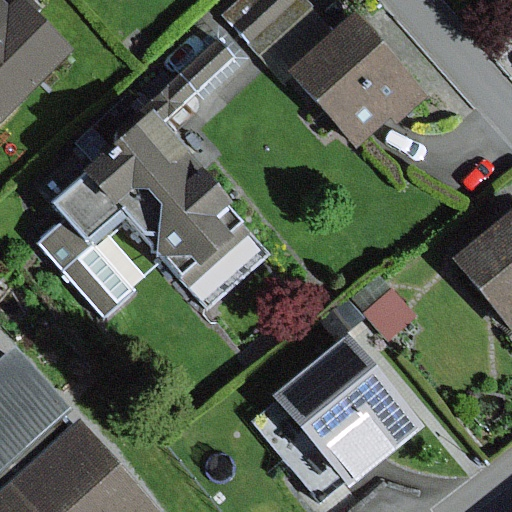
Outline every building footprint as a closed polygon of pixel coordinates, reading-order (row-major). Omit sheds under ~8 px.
[(240,0),(220,19),(255,56),(308,7),(301,0),(240,0)] [(4,11),(0,7),(0,130),(70,57),(13,2),(4,11)] [(350,21),(287,79),(352,150),(383,122),(392,131),(425,101),(350,21)] [(51,226),(27,248),(100,326),(135,294),(92,248),(121,221),(204,309),(260,257),(144,133),(222,61),(212,50),(38,212),(51,226)] [(511,211),(447,265),(511,342),(511,211)] [(390,293),(362,316),(387,345),(415,321),(390,293)] [(419,435),(342,339),(266,400),(344,496),(419,435)] [(0,496),(66,438),(0,366),(0,496)] [(0,511),(132,511),(66,438),(0,496),(0,511)]
